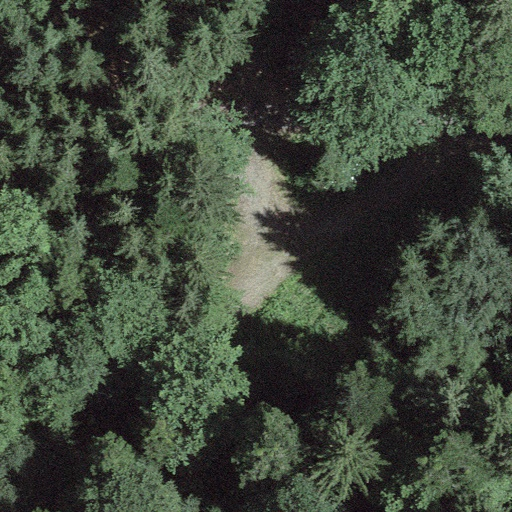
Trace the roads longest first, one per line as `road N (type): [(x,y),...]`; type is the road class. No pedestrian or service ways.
road 1 (track): [(0,107),(191,122),(224,132),(258,182),(276,268)]
road 2 (track): [(13,511),(276,268)]
road 3 (track): [(276,268),(423,155),(511,109)]
